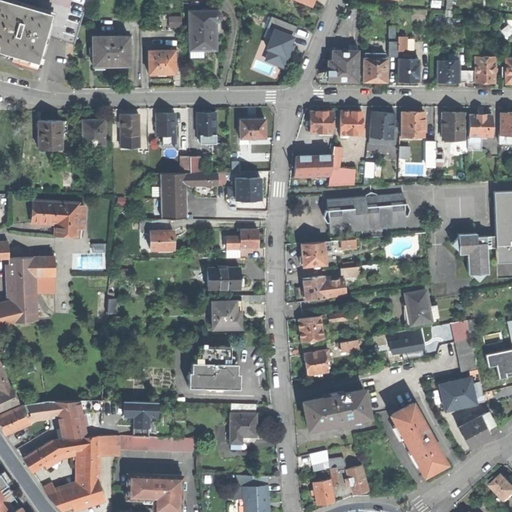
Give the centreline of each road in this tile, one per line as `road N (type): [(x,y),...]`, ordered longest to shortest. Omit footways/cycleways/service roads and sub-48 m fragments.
road 1 (residential): [(291,511),(273,291),(279,188),(296,95)]
road 2 (residential): [(296,95),(55,102),(0,88)]
road 3 (residential): [(511,97),(296,95)]
